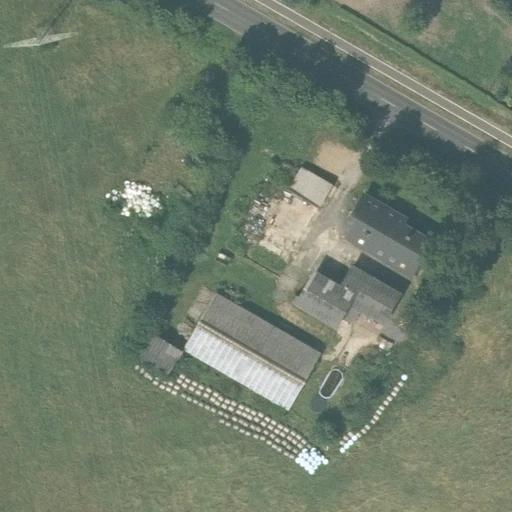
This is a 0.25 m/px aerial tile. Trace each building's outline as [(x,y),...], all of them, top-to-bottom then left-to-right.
[(301,168),(288,191),(318,209),(331,186),(301,168)] [(405,220),(364,196),(351,218),(356,221),(347,238),(417,277),(426,260),(421,257),(430,242),(401,225),(405,220)] [(340,287),(314,273),(296,304),(336,327),(349,304),(383,324),(400,295),(351,267),(340,287)] [(320,355),(215,294),(184,349),(289,410),(320,355)] [(183,351),(150,330),(135,353),(169,375),(183,351)]
